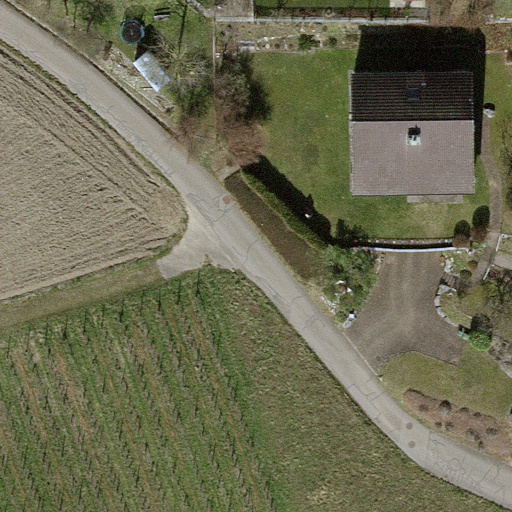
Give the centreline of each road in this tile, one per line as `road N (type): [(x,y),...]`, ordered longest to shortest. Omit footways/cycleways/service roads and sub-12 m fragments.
road 1 (residential): [(0,23),(66,66),(169,153),(408,434),(511,481)]
road 2 (track): [(236,238),(0,313)]
